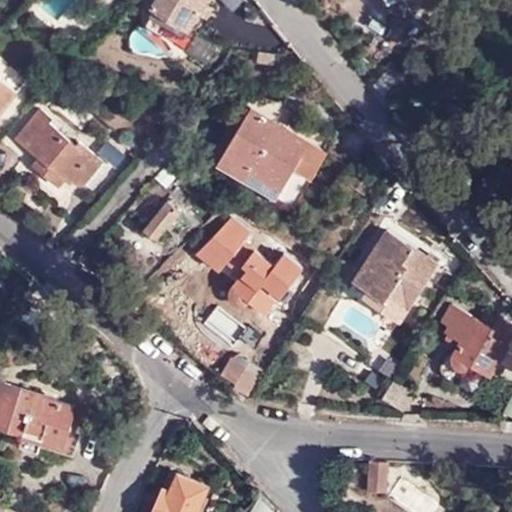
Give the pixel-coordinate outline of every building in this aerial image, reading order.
[(163,28),(167,21),(172,14),(187,23),(190,25),(194,17),(202,22),(207,14),(199,9),(205,0),(152,0),(151,2),(153,3),(146,17),(163,28)] [(172,14),(167,21),(182,30),(187,23),(172,14)] [(0,58),(0,72),(18,88),(26,79),(0,58)] [(398,67),(377,84),(391,101),(412,85),(398,67)] [(0,110),(18,88),(0,72),(0,110)] [(221,158),(252,106),(244,101),(214,152),(221,158)] [(53,117),(41,105),(16,133),(38,153),(33,159),(61,183),(67,176),(72,181),(74,178),(79,183),(82,183),(101,159),(79,138),(75,142),(50,120),(53,117)] [(327,150),(252,106),(221,158),(295,202),(327,150)] [(163,166),(154,177),(165,187),(175,177),(163,166)] [(182,209),(168,197),(145,224),(157,235),(169,220),(171,222),(182,209)] [(170,253),(196,222),(184,212),(158,243),(170,253)] [(353,276),(370,287),(385,297),(389,290),(408,302),(436,260),(428,254),(386,226),(353,276)] [(278,265),(243,236),(225,257),(241,271),(229,286),(228,291),(231,298),(234,301),(239,302),(243,301),(249,297),(264,310),(273,298),(276,299),(289,284),(275,271),(278,265)] [(431,249),(428,254),(436,260),(440,254),(431,249)] [(385,297),(370,287),(367,293),(401,315),(408,302),(389,290),(385,297)] [(492,325),(456,302),(444,318),(448,321),(445,326),(460,336),(452,349),(452,355),(456,360),(461,363),(473,364),(486,372),(495,357),(511,366),(511,320),(499,313),(492,325)] [(227,374),(253,393),(268,368),(242,350),(227,374)] [(415,393),(393,379),(381,397),(403,410),(415,393)] [(70,425),(84,430),(90,412),(57,401),(57,398),(0,380),(0,424),(25,433),(25,436),(63,447),(70,425)] [(78,451),(84,430),(70,425),(63,447),(78,451)] [(387,489),(389,458),(370,457),(368,488),(387,489)] [(163,483),(149,511),(196,511),(209,485),(177,470),(169,486),(163,483)] [(407,478),(393,493),(414,511),(430,511),(437,505),(407,478)] [(247,508),(249,511),(274,511),(264,496),(247,508)]
